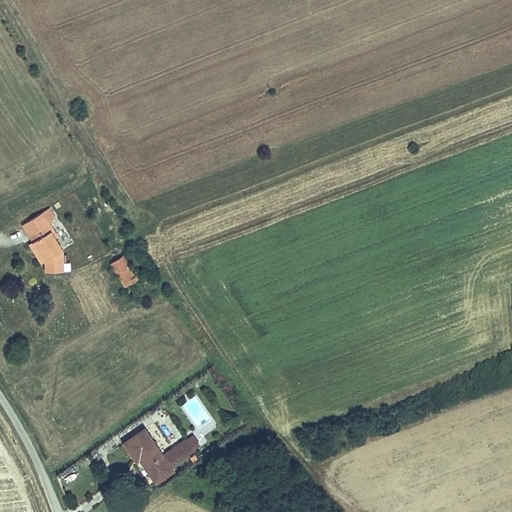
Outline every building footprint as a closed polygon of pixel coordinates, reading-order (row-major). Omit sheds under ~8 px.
[(51,215),(44,205),(39,209),(46,218),(51,215)] [(46,218),(39,209),(19,222),(29,237),(43,256),(43,258),(44,268),(61,266),(60,246),(47,228),(50,225),(46,218)] [(43,256),(29,237),(26,240),(39,259),(43,258),(43,256)] [(121,252),(110,259),(124,283),(135,277),(121,252)] [(169,467),(161,456),(141,429),(121,443),(133,460),(137,458),(153,481),(170,469),(169,467)] [(183,440),(167,452),(175,463),(191,451),(183,440)] [(167,452),(161,456),(169,467),(175,463),(167,452)]
